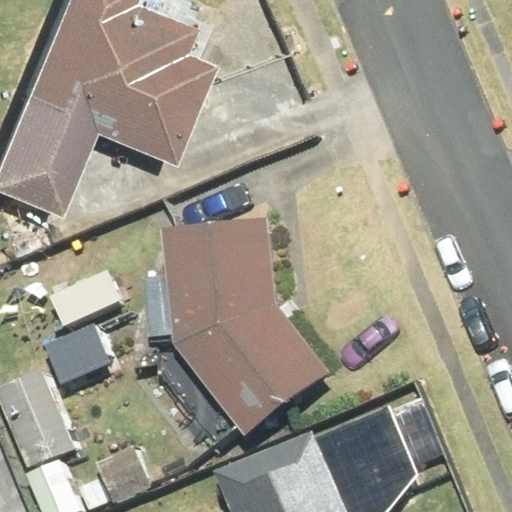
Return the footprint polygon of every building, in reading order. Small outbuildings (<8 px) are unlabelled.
[(122,0),(50,0),(0,122),(0,198),(46,217),(80,135),(163,169),(205,66),(173,53),(183,27),(122,2),(122,0)] [(167,238),(181,348),(252,444),(337,381),(286,312),(275,225),(167,238)] [(49,371),(0,391),(0,412),(25,474),(63,458),(82,451),(49,371)] [(222,477),(235,511),(348,511),(321,440),(222,477)] [(103,483),(77,494),(84,511),(106,511),(156,492),(139,449),(97,467),(103,483)] [(63,458),(25,474),(40,511),(84,511),(77,494),(63,458)]
